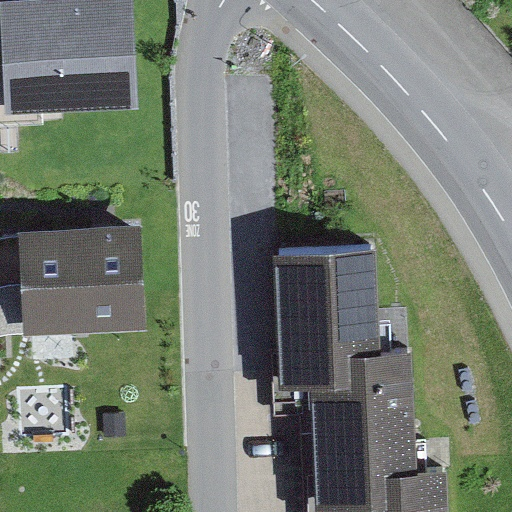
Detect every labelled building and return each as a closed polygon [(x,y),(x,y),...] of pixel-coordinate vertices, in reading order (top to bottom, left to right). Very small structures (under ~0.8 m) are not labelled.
[(146,96),(141,0),(8,0),(13,78),(0,78),(0,151),(29,150),(27,102),(146,96)] [(138,217),(17,220),(20,325),(141,322),(138,217)] [(371,249),(262,253),(267,379),(304,377),(335,376),(334,350),(374,350),(371,249)] [(335,376),(304,377),(309,504),(340,502),(374,501),(373,473),(423,471),(419,347),(374,350),(334,350),(335,376)] [(374,501),(340,502),(340,511),(453,511),(452,470),(423,471),(373,473),(374,501)]
